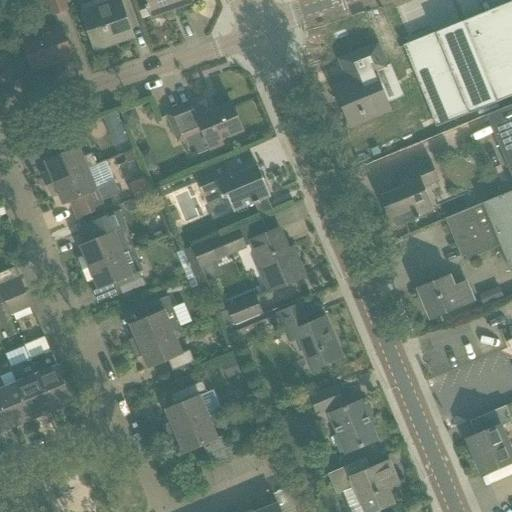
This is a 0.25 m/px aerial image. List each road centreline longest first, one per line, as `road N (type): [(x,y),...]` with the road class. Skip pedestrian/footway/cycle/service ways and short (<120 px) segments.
road 1 (unclassified): [(449,511),(249,38)]
road 2 (residential): [(104,419),(0,161)]
road 3 (residential): [(0,124),(249,38)]
